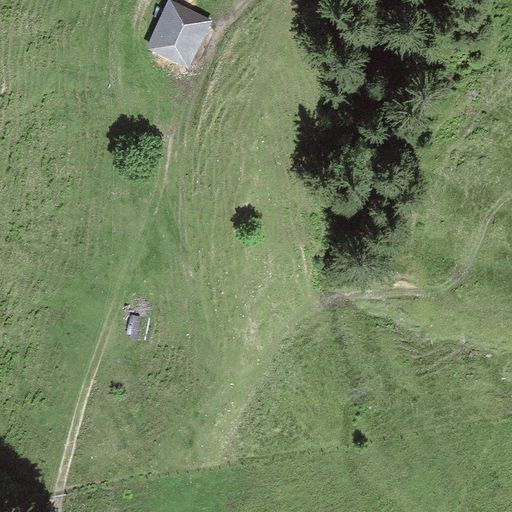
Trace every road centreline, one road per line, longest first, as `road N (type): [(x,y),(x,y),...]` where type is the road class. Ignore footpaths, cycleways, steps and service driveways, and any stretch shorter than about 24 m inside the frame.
road 1 (track): [(156,183),(208,355),(229,378),(250,373),(289,321),(315,302),(345,293),(435,291),(456,281),(490,219)]
road 2 (track): [(61,511),(91,368),(219,19),(211,0)]
